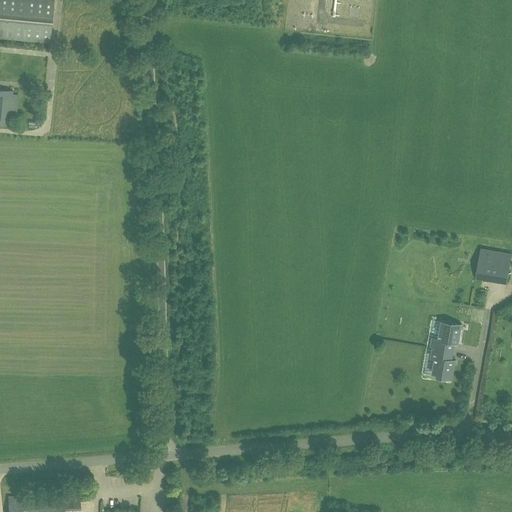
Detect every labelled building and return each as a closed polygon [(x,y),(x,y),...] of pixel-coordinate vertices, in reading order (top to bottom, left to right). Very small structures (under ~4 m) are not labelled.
[(0,0),(0,37),(50,42),(54,0),(0,0)] [(107,22),(119,22),(120,3),(107,2),(107,22)] [(0,124),(10,126),(13,90),(0,88),(0,124)] [(114,122),(113,132),(126,133),(127,122),(114,122)] [(486,262),(483,279),(507,284),(511,254),(511,253),(481,248),(479,261),(486,262)] [(432,347),(454,351),(455,344),(458,345),(461,327),(440,324),(437,340),(434,340),(432,347)] [(452,359),(454,351),(432,347),(431,356),(434,357),(431,373),(453,377),(456,360),(452,359)] [(8,496),(8,511),(63,511),(64,510),(80,509),(80,493),(8,496)]
